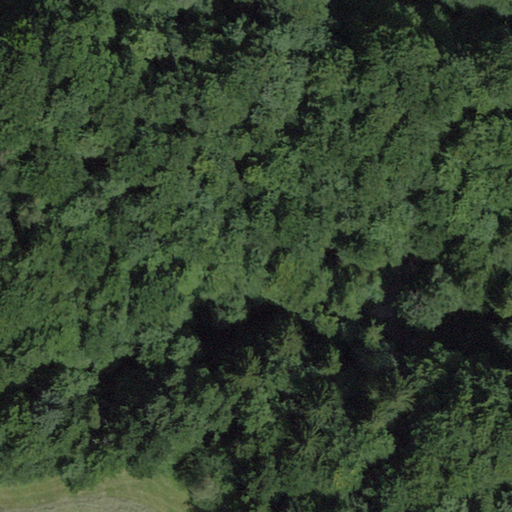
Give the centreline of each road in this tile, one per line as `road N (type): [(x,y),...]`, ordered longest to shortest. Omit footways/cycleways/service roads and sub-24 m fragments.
road 1 (track): [(511,381),(391,330),(379,309),(405,257),(397,229),(275,77),(242,0)]
road 2 (track): [(393,282),(423,246),(422,231),(355,107),(328,28),(332,0)]
